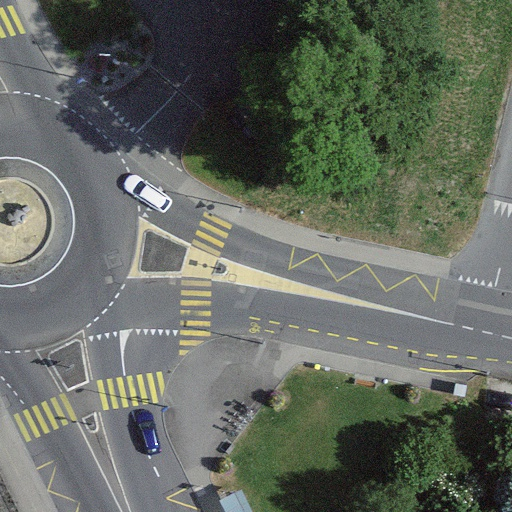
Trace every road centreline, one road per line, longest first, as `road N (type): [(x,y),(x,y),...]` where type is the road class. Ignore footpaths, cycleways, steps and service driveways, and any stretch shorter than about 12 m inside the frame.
road 1 (unclassified): [(486,333),(423,298),(299,267),(101,182)]
road 2 (unclassified): [(88,280),(196,306),(486,333)]
road 3 (primary): [(167,511),(119,331),(88,280)]
road 4 (primary): [(0,338),(97,511)]
road 5 (primary): [(67,140),(0,27)]
road 6 (residential): [(486,333),(511,215)]
